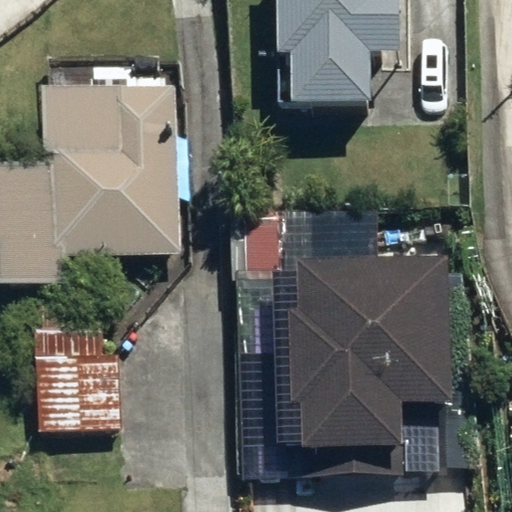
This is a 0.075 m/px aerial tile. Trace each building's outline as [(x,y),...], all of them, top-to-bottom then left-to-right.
[(300,0),(301,61),(316,61),(316,111),(395,111),(395,64),(425,64),(425,0),(300,0)] [(84,291),(83,263),(193,259),(186,91),(62,96),(65,172),(0,173),(1,250),(13,249),(14,292),(84,291)] [(293,226),(259,226),(260,286),(295,286),(293,226)] [(473,407),(471,313),(469,266),(424,266),(324,268),(325,317),(312,317),(314,411),(328,411),(329,457),(429,455),(428,408),(473,407)] [(123,313),(45,313),(45,435),(123,435),(123,313)]
